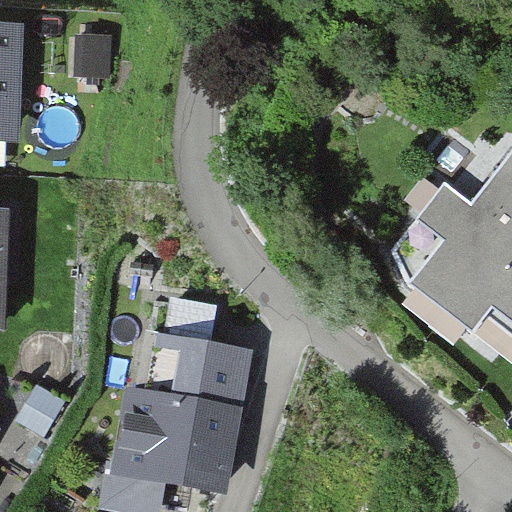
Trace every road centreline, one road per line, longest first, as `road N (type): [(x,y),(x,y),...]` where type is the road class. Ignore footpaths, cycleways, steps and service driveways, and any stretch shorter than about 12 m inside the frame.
road 1 (residential): [(205,0),(197,182),(221,239),(299,312)]
road 2 (residential): [(299,312),(488,477),(511,489)]
road 3 (residential): [(299,312),(235,511)]
